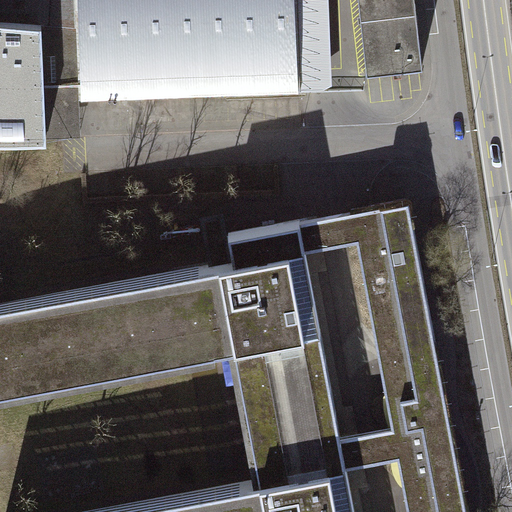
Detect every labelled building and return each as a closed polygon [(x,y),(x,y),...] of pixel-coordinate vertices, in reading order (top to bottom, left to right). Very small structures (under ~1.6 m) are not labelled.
[(49,22),(79,25),(77,0),(0,0),(0,19),(41,21),(49,22)] [(77,0),(79,25),(82,99),(304,91),(336,89),(332,0),(77,0)] [(359,0),(369,70),(425,63),(416,0),(359,0)] [(82,99),(79,25),(49,22),(41,21),(0,19),(0,139),(47,138),(83,136),(82,99)] [(468,511),(410,203),(382,208),(353,213),(302,223),(228,237),(224,216),(204,219),(213,265),(0,304),(0,393),(235,349),(259,479),(81,511),(468,511)]
